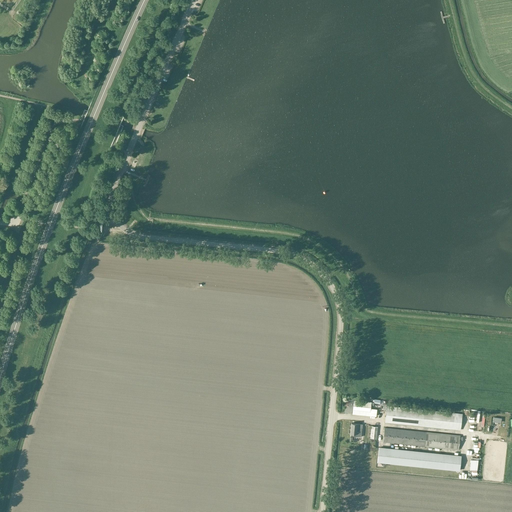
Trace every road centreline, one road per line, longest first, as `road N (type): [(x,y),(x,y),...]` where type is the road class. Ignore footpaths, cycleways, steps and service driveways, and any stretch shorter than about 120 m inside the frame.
road 1 (unclassified): [(321,511),(339,324),(325,278),(288,253),(131,234),(111,211),(121,169),(194,0)]
road 2 (primary): [(0,379),(27,287),(145,0)]
